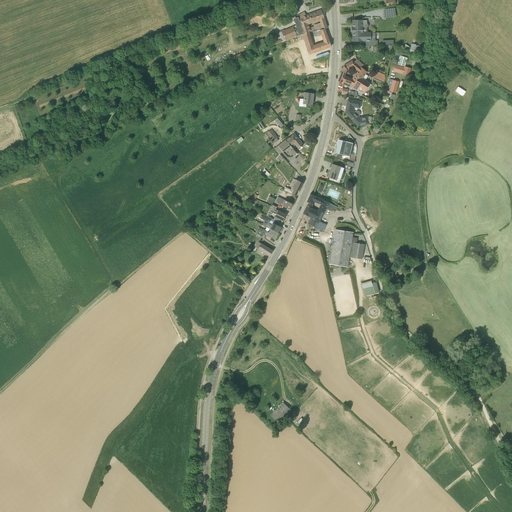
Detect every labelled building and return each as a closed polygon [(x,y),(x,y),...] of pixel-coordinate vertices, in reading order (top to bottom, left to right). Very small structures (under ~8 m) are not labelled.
[(303,12),(296,16),(300,31),(298,31),(299,35),(312,32),(320,29),(320,30),(325,29),(326,28),(324,22),(323,17),(321,11),(306,16),(303,12)] [(362,21),(353,21),(353,26),(353,28),(352,28),(352,31),(362,31),(362,33),(367,33),(367,29),(368,28),(368,27),(368,25),(367,24),(367,21),(362,21)] [(293,28),(283,32),(282,32),(282,31),(278,32),(282,42),(296,36),(293,28)] [(331,46),(326,33),(325,29),(320,30),(324,42),(313,46),(308,33),(312,32),(299,35),(301,40),(304,39),(309,54),(331,46)] [(362,33),(362,31),(352,31),(352,33),(353,33),(353,41),(362,41),(362,40),(365,40),(365,47),(377,46),(376,41),(375,41),(374,33),(367,33),(362,33)] [(265,45),(263,39),(257,41),(260,47),(265,45)] [(172,45),(174,50),(175,51),(182,48),(179,42),(173,45),(172,45)] [(346,70),(351,67),(358,72),(356,75),(360,78),(369,84),(369,83),(362,79),(367,72),(361,67),(363,65),(357,60),(354,62),(353,61),(343,67),(343,69),(346,70)] [(405,67),(404,68),(395,66),(393,65),(392,69),(394,70),(394,71),(408,75),(410,68),(405,66),(405,67)] [(352,79),(344,76),(344,77),(353,81),(350,87),(356,89),(356,90),(362,94),(364,91),(365,91),(368,87),(367,86),(369,84),(360,78),(356,75),(358,72),(351,67),(352,68),(356,71),(352,79)] [(338,82),(339,82),(341,83),(350,87),(353,81),(344,77),(344,76),(346,70),(343,69),(338,82)] [(372,78),(378,81),(383,83),(385,78),(384,78),(385,76),(381,73),(375,71),(374,73),(372,78)] [(389,91),(396,93),(397,91),(399,82),(396,82),(389,80),(389,83),(388,83),(387,88),(389,89),(390,89),(389,91)] [(463,95),(466,90),(458,85),(455,90),(463,95)] [(312,105),(312,100),(310,100),(311,94),(305,93),(303,104),(312,105)] [(368,124),(369,124),(370,124),(372,118),(370,117),(367,117),(359,118),(358,117),(360,115),(360,113),(358,111),(356,111),(354,113),(353,112),(354,107),(360,108),(361,102),(348,100),(345,113),(358,126),(368,124)] [(277,118),(275,120),(281,128),(281,127),(284,125),(277,118)] [(266,133),(272,141),(273,140),(275,143),(275,142),(278,140),(276,138),(277,137),(271,129),(266,133)] [(285,140),(290,146),(294,143),(298,149),(303,145),(294,134),(286,140),(285,140)] [(290,146),(285,140),(278,146),(275,148),(279,154),(282,152),(283,152),(290,146)] [(348,143),(346,142),(338,140),(336,148),(337,148),(337,150),(336,150),(335,153),(342,155),(343,152),(345,152),(346,147),(349,148),(350,143),(348,143)] [(336,180),(338,175),(339,171),(338,170),(339,167),(340,167),(332,164),(328,177),(336,180)] [(285,187),(284,190),(292,194),(293,191),(298,193),(299,190),(300,187),(302,183),(295,180),(290,189),(288,189),(285,187)] [(308,224),(319,229),(323,231),(326,225),(319,221),(329,203),(310,194),(307,201),(311,204),(313,200),(321,204),(317,211),(307,206),(303,214),(309,217),(311,218),(308,224)] [(271,204),(272,205),(275,199),(269,197),(266,204),(270,206),(271,204)] [(292,204),(278,197),(275,202),(289,209),(292,204)] [(271,215),(272,212),(276,214),(274,220),(281,223),(283,221),(282,221),(286,215),(275,210),(277,207),(272,205),(271,204),(270,206),(270,207),(267,213),(271,215)] [(269,223),(271,218),(263,214),(261,219),(269,223)] [(281,227),(273,223),(271,226),(267,223),(265,226),(278,232),(281,227)] [(278,232),(265,226),(265,227),(270,229),(268,232),(265,231),(265,230),(259,227),(257,233),(258,233),(262,236),(265,238),(266,235),(274,240),(278,233),(278,232)] [(335,229),(329,264),(347,267),(349,257),(352,237),(353,232),(335,229)] [(273,251),(261,243),(261,244),(258,242),(262,236),(258,233),(256,236),(257,237),(255,240),(258,242),(255,246),(250,243),(247,248),(252,251),(255,247),(269,256),(273,251)] [(357,238),(352,237),(349,257),(362,259),(364,244),(356,243),(357,238)] [(373,280),(361,283),(364,296),(376,293),(373,280)] [(279,423),(288,413),(291,416),(294,413),(291,410),(283,402),(271,415),(279,423)]
